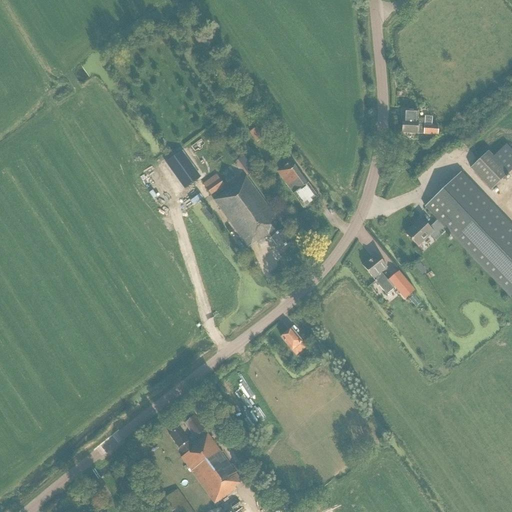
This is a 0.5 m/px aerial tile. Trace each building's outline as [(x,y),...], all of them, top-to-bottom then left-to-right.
[(422,135),(423,120),(417,119),(418,112),(404,111),(403,121),(402,134),(417,135),(422,135)] [(438,136),(438,126),(431,125),(432,118),(424,118),(423,135),(438,136)] [(256,143),(263,138),(257,128),(249,132),(256,143)] [(199,176),(181,152),(166,163),(183,187),(199,176)] [(491,190),(509,174),(488,152),(470,169),(491,190)] [(307,185),(291,162),(277,172),(303,209),(317,198),(308,184),(307,185)] [(210,195),(222,187),(224,185),(216,174),(202,184),(210,195)] [(511,299),(511,226),(462,174),(426,208),(438,220),(429,228),(421,220),(406,234),(418,247),(430,235),(435,241),(447,230),(511,299)] [(508,211),(511,206),(511,178),(510,175),(491,192),(508,211)] [(291,243),(278,225),(279,224),(246,177),(213,201),(247,248),(255,242),(256,243),(268,235),(280,251),(291,243)] [(382,276),(380,273),(387,268),(376,255),(362,266),(373,279),(375,282),(385,295),(392,289),(387,282),(392,279),(387,272),(382,276)] [(421,263),(416,267),(422,276),(427,272),(421,263)] [(373,295),(377,292),(372,286),(368,289),(373,295)] [(405,312),(398,303),(394,298),(384,305),(388,310),(390,309),(397,318),(405,312)] [(296,356),(306,348),(302,343),(291,330),(281,338),(292,352),(292,351),(296,356)] [(242,482),(195,417),(185,424),(194,437),(196,436),(199,440),(191,446),(179,429),(169,436),(184,456),(181,458),(214,504),(236,489),(235,487),(242,482)] [(246,467),(251,463),(242,450),(237,454),(246,467)] [(193,511),(186,502),(177,490),(159,503),(164,509),(161,511),(193,511)]
